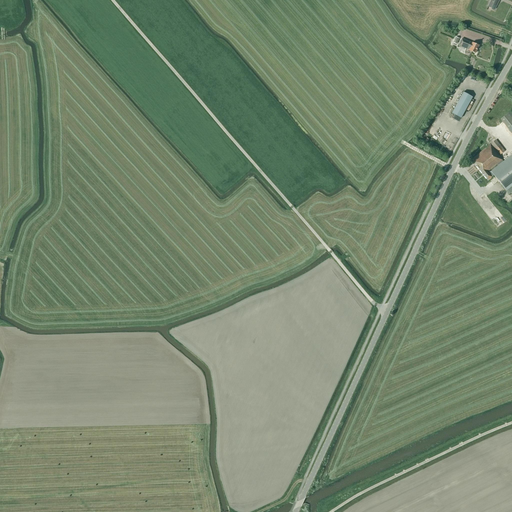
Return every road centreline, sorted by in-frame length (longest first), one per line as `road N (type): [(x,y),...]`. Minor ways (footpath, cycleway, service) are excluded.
road 1 (tertiary): [(387,310),(511,59)]
road 2 (tertiary): [(296,511),(387,310)]
